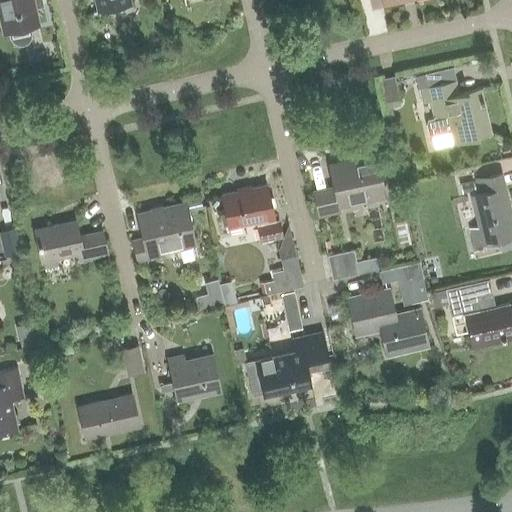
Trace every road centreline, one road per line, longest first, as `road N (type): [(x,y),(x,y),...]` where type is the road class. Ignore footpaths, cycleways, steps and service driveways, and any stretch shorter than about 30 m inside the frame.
road 1 (residential): [(271,68),(511,13)]
road 2 (residential): [(137,321),(90,110)]
road 3 (residential): [(319,275),(271,68)]
road 4 (residential): [(90,110),(271,68)]
